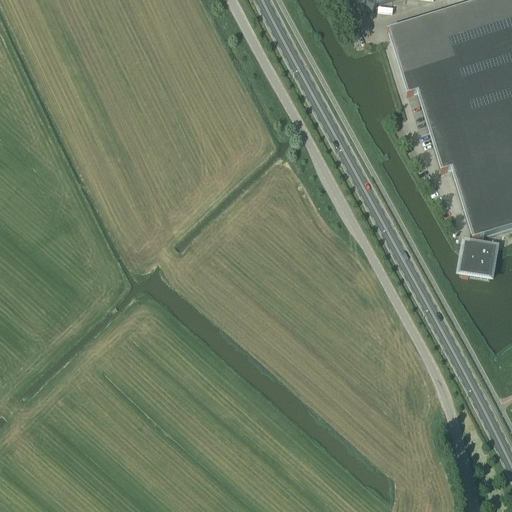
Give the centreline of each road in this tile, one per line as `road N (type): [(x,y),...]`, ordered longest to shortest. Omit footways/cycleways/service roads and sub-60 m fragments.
road 1 (tertiary): [(232,0),(443,391),(471,511)]
road 2 (primary): [(511,469),(264,0)]
